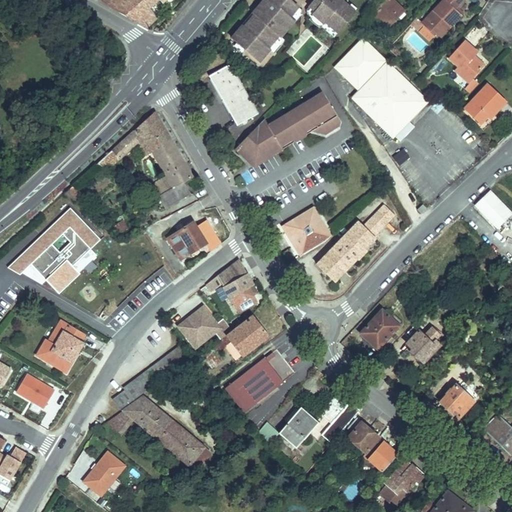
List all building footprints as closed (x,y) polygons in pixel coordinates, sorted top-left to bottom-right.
[(158,0),(161,2),(163,0),(98,0),(134,20),(148,8),(157,0),(158,0)] [(253,13),(243,25),(241,23),(230,36),(259,60),(269,48),(268,46),(278,34),(280,36),(293,20),(289,16),(297,6),(290,0),(260,0),(251,11),(253,13)] [(354,10),(342,0),(311,0),(308,5),(314,10),(311,13),(322,22),(323,20),(336,31),(354,10)] [(390,0),(381,0),(368,15),(382,28),(400,8),(390,0)] [(438,0),(417,22),(420,24),(431,35),(444,22),(447,26),(459,14),(451,6),(457,0),(438,0)] [(314,10),(308,5),(305,7),(305,12),(332,35),(336,31),(323,20),(322,22),(311,13),(314,10)] [(300,8),(297,6),(289,16),(293,20),(299,12),(300,8)] [(157,19),(148,8),(134,20),(147,28),(157,19)] [(412,17),(407,23),(414,30),(420,24),(417,22),(412,17)] [(435,39),(447,26),(444,22),(431,35),(435,39)] [(424,99),(358,33),(330,62),(346,78),(358,90),(349,99),(387,136),(388,134),(404,118),(424,99)] [(278,34),(268,46),(269,48),(273,51),(284,39),(280,36),(278,34)] [(451,67),(464,79),(481,62),(471,53),(475,49),(463,37),(446,54),(455,63),(451,67)] [(257,117),(232,66),(211,76),(236,127),(257,117)] [(485,82),(462,105),(476,119),(473,122),(479,128),(493,114),(490,112),(502,99),(485,82)] [(264,121),(238,150),(252,164),(311,123),(314,127),(316,130),(324,132),(334,124),(336,118),(320,91),(269,127),(264,121)] [(154,112),(114,152),(122,161),(141,142),(149,154),(153,152),(169,176),(152,186),(166,209),(192,194),(185,183),(193,178),(154,112)] [(404,118),(388,134),(392,138),(408,122),(404,118)] [(311,123),(252,164),(256,168),(276,154),(314,127),(311,123)] [(399,166),(409,157),(402,149),(392,158),(399,166)] [(511,213),(489,190),(476,204),(496,227),(511,213)] [(375,233),(395,211),(385,202),(365,223),(358,217),(347,228),(350,231),(337,244),(335,242),(319,259),(325,264),(326,267),(324,269),(332,276),(343,264),(347,268),(355,259),(353,258),(356,255),(359,257),(367,247),(366,247),(364,244),(375,233)] [(423,205),(417,211),(421,214),(427,208),(423,205)] [(314,206),(292,219),(295,224),(298,228),(297,231),(293,234),(289,236),(300,255),(324,241),(331,234),(314,206)] [(164,267),(144,236),(109,247),(100,238),(69,207),(6,268),(21,277),(23,274),(43,285),(46,281),(58,295),(98,317),(111,315),(134,291),(164,267)] [(511,243),(511,220),(501,230),(511,243)] [(122,221),(115,225),(120,232),(127,227),(122,221)] [(195,224),(169,240),(180,259),(206,244),(195,224)] [(335,242),(337,244),(350,231),(347,228),(335,242)] [(375,233),(364,244),(366,247),(377,235),(375,233)] [(239,259),(206,285),(210,292),(214,289),(215,290),(222,285),(238,312),(241,312),(256,302),(249,288),(253,285),(239,259)] [(325,264),(319,259),(316,262),(324,269),(326,267),(325,264)] [(343,264),(332,276),(336,280),(347,268),(343,264)] [(210,292),(206,285),(201,289),(206,296),(210,292)] [(240,325),(233,316),(225,322),(231,331),(240,325)] [(254,317),(227,337),(231,344),(241,356),(268,336),(254,317)] [(358,339),(374,355),(395,333),(380,317),(358,339)] [(56,318),(45,339),(52,343),(63,322),(56,318)] [(61,370),(77,340),(75,339),(80,331),(63,322),(52,343),(45,339),(41,337),(31,354),(61,370)] [(231,331),(225,322),(219,327),(225,335),(231,331)] [(430,344),(432,341),(438,334),(431,326),(422,336),(430,344)] [(409,353),(422,365),(439,347),(432,341),(430,344),(422,336),(418,333),(406,345),(412,350),(409,353)] [(231,344),(227,337),(192,363),(202,376),(224,359),(219,353),(231,344)] [(267,354),(229,382),(246,404),(284,375),(267,354)] [(13,369),(0,361),(0,388),(13,369)] [(56,389),(26,372),(13,393),(43,411),(56,389)] [(461,380),(456,385),(474,402),(478,396),(461,380)] [(440,408),(455,421),(474,402),(456,385),(439,403),(442,406),(440,408)] [(359,411),(338,393),(321,413),(332,423),(321,435),(330,444),(359,411)] [(144,399),(108,425),(121,435),(134,420),(197,472),(212,455),(144,399)] [(318,424),(300,408),(278,431),(297,448),(318,424)] [(500,416),(485,431),(510,455),(511,452),(511,427),(511,428),(500,416)] [(267,420),(259,430),(270,441),(278,431),(267,420)] [(379,437),(381,435),(365,421),(362,424),(361,423),(348,438),(354,443),(365,453),(367,451),(379,437)] [(348,438),(347,436),(343,441),(350,448),(354,443),(348,438)] [(382,473),(399,454),(379,437),(367,451),(371,455),(367,459),(382,473)] [(27,454),(17,448),(13,454),(12,457),(9,455),(7,458),(0,453),(0,474),(11,481),(27,454)] [(107,450),(80,482),(99,499),(127,467),(107,450)] [(405,463),(382,488),(393,499),(404,488),(407,491),(416,481),(418,483),(425,476),(413,465),(411,468),(405,463)] [(439,503),(431,511),(473,511),(474,511),(448,491),(439,503)] [(422,510),(425,511),(431,511),(439,503),(432,497),(422,510)]
